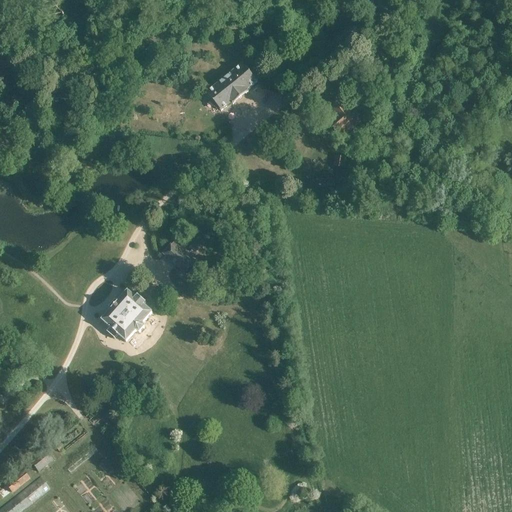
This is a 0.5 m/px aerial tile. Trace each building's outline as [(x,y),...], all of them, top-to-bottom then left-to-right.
[(261,55),(267,51),(263,45),(257,49),(261,55)] [(246,90),(257,82),(243,64),(207,93),(221,111),(231,103),(232,104),(248,92),(246,90)] [(341,138),(360,122),(341,100),(329,110),(334,117),(327,123),(341,138)] [(171,246),(163,255),(184,273),(191,265),(194,262),(173,244),(171,247),(171,246)] [(143,324),(153,313),(144,306),(146,304),(138,297),(136,299),(129,292),(103,321),(127,343),(136,332),(141,333),(145,328),(143,324)] [(62,449),(57,443),(54,446),(59,452),(62,449)] [(53,460),(46,452),(32,463),(38,472),(53,460)] [(11,477),(19,487),(29,479),(21,469),(11,477)] [(0,511),(22,511),(51,489),(42,477),(0,509),(0,511)]
